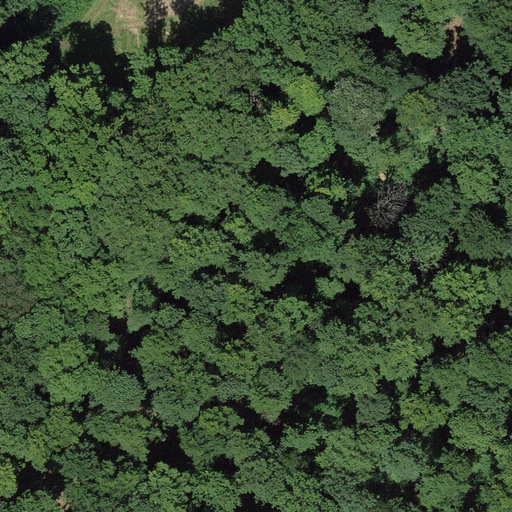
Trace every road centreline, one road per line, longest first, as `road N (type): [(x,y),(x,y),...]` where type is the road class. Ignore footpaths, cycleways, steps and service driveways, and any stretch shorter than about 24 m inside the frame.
road 1 (track): [(151,172),(86,233),(0,352)]
road 2 (track): [(88,0),(69,35),(0,103)]
